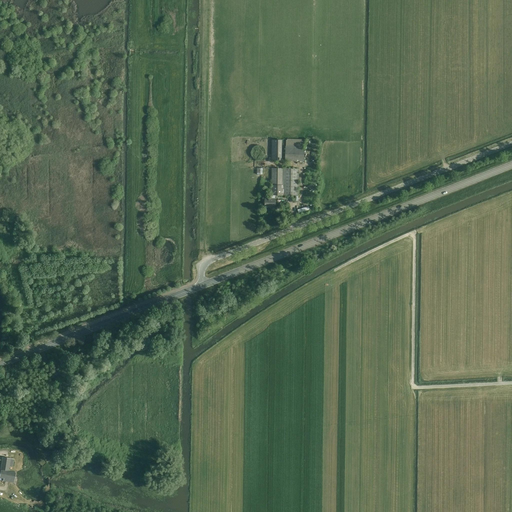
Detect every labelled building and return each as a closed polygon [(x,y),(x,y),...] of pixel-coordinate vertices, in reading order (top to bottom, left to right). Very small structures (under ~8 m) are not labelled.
[(285,161),(304,161),(305,139),(287,139),(287,140),(286,140),(286,146),(285,146),(285,161)] [(272,140),(271,160),(282,160),(282,140),(272,140)] [(265,154),(265,152),(265,151),(265,150),(264,148),(263,147),(262,146),(261,145),(260,145),(258,144),(256,144),(255,145),(254,145),(252,147),(251,148),(250,149),(250,151),(250,152),(250,153),(250,155),(251,156),(252,157),(253,158),(254,159),(255,160),(257,160),(259,160),(260,159),(261,159),(262,158),(263,157),(264,155),(265,154)] [(265,206),(275,207),(275,199),(275,195),(299,196),(299,168),(271,168),(271,185),(271,195),(271,199),(265,199),(265,206)] [(14,459),(2,457),(0,471),(0,480),(2,481),(13,483),(15,472),(9,471),(10,467),(13,467),(14,459)]
